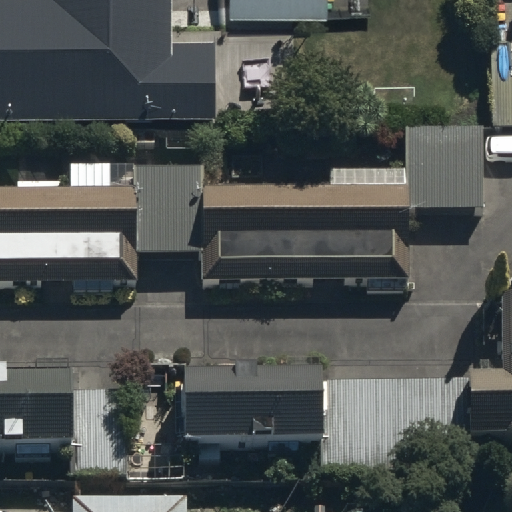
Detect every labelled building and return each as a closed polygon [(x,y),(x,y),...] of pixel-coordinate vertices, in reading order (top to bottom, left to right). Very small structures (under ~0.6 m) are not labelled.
[(0,121),(219,124),(220,43),(177,43),(177,0),(32,0),(32,1),(0,1),(0,121)] [(325,21),(325,0),(227,0),(228,20),(325,21)] [(511,143),(511,59),(497,60),(499,143),(511,143)] [(206,271),(206,298),(412,299),(412,227),(485,228),(486,141),(407,140),(406,202),(204,202),(204,180),(136,179),(136,207),(111,207),(111,180),(72,180),(72,204),(0,203),(0,299),(142,300),(142,271),(206,271)] [(511,467),(511,327),(500,328),(500,393),(466,394),(467,462),(510,462),(510,468),(511,467)] [(325,396),(190,396),(190,469),(326,468),(325,396)] [(74,398),(0,399),(0,470),(74,470),(74,398)]
